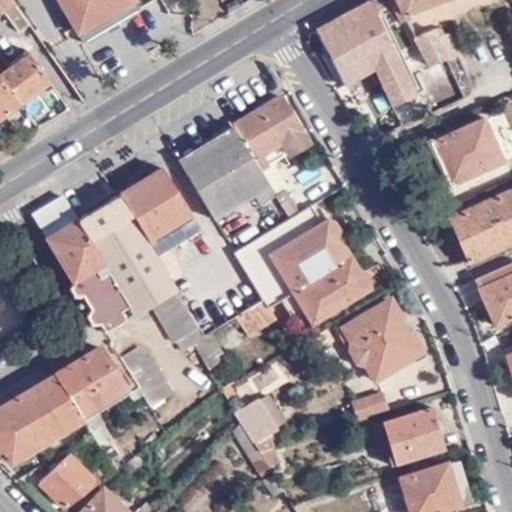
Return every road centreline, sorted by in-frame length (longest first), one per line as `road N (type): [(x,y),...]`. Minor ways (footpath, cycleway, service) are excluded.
road 1 (residential): [(272,20),(456,327),(503,511)]
road 2 (primary): [(0,184),(272,20)]
road 3 (residential): [(0,399),(101,338),(0,184)]
